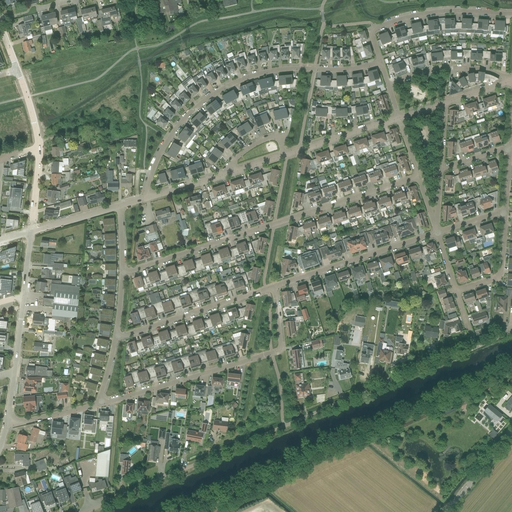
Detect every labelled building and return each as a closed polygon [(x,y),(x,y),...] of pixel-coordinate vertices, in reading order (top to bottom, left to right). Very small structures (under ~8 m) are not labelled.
[(173,8),(171,2),(171,0),(170,0),(171,2),(168,3),(167,0),(158,0),(159,1),(158,1),(159,2),(160,7),(165,6),(166,12),(173,10),(173,8)] [(120,18),(118,6),(114,7),(114,8),(108,9),(110,18),(113,17),(113,18),(117,17),(117,18),(120,18)] [(94,8),(88,10),(90,18),(93,17),(94,19),(97,19),(94,8)] [(74,9),(67,10),(69,18),(73,17),(73,20),(77,19),(76,15),(74,9)] [(110,18),(108,9),(101,11),(102,16),(101,16),(100,16),(101,20),(101,22),(106,21),(111,20),(110,18)] [(64,11),(60,12),(62,19),(63,23),(70,22),(69,18),(67,10),(67,11),(66,10),(64,11)] [(86,19),(90,18),(88,10),(81,11),(82,18),(83,17),(84,23),(87,22),(86,19)] [(55,13),(48,15),(50,25),(57,24),(55,13)] [(50,25),(48,15),(41,17),(43,24),(44,27),(45,31),(51,29),(50,25)] [(23,20),(24,24),(25,24),(25,25),(34,23),(32,17),(23,20)] [(454,19),(449,20),(450,34),(450,33),(458,33),(458,30),(458,23),(455,23),(454,23),(454,19)] [(441,24),(442,31),(445,31),(446,34),(450,34),(449,20),(445,20),(445,24),(441,24)] [(466,30),(466,20),(462,20),(462,23),(460,23),(458,23),(458,30),(458,33),(466,33),(466,30)] [(466,33),(474,34),(474,31),(474,24),(471,24),(471,20),(466,20),(466,30),(466,33)] [(474,34),(482,34),(483,21),(478,20),(478,24),(474,24),(474,31),(474,34)] [(427,26),(424,26),(426,33),(426,36),(434,35),(434,31),(432,21),(428,22),(428,26),(427,26)] [(437,21),(432,21),(434,31),(434,35),(438,34),(438,31),(442,31),(441,24),(439,24),(437,24),(437,21)] [(482,34),(487,35),(487,34),(490,34),(490,32),(491,25),(487,25),(488,21),(483,21),(482,34)] [(490,32),(492,32),(492,35),(499,35),(499,22),(495,21),(495,25),(491,25),(490,32)] [(499,35),(503,35),(504,35),(505,34),(505,33),(507,33),(508,26),(504,26),(504,22),(499,22),(499,35)] [(418,38),(426,36),(426,33),(424,26),(422,27),(421,27),(420,23),(415,24),(418,34),(418,38)] [(24,24),(18,26),(20,33),(19,33),(20,38),(25,36),(28,36),(26,30),(28,30),(30,29),(29,25),(25,26),(25,25),(25,24),(24,24)] [(418,34),(415,24),(411,25),(412,29),(410,29),(408,30),(411,40),(418,38),(418,34)] [(177,25),(170,27),(171,33),(178,28),(177,25)] [(403,42),(411,40),(408,30),(406,31),(404,31),(403,27),(399,29),(403,42)] [(403,42),(399,29),(394,30),(396,34),(394,34),(392,35),(394,41),(395,44),(403,42)] [(367,41),(367,40),(364,32),(358,34),(360,39),(354,41),(356,47),(362,45),(361,42),(367,40),(367,41)] [(387,33),(383,35),(387,44),(391,42),(391,43),(394,41),(392,35),(390,36),(388,36),(387,33)] [(387,44),(383,35),(378,36),(380,40),(379,40),(379,41),(377,41),(379,47),(381,46),(382,48),(384,48),(383,46),(387,44)] [(32,41),(31,41),(23,43),(25,49),(24,49),(25,53),(32,51),(32,53),(35,52),(34,48),(31,49),(30,45),(33,44),(32,41)] [(291,52),(291,51),(291,46),(291,44),(284,45),(284,47),(280,47),(280,51),(281,51),(281,59),(281,60),(286,59),(288,59),(287,52),(291,52)] [(296,44),(296,46),(291,46),(291,51),(292,51),(292,59),(299,59),(299,58),(299,52),(302,51),(303,44),(296,44)] [(270,61),(275,60),(278,60),(277,60),(276,53),(280,53),(279,45),(272,46),(273,52),(269,52),(269,53),(271,61),(270,61)] [(372,55),(370,48),(369,46),(363,48),(362,45),(356,47),(358,54),(364,52),(366,57),(372,55)] [(332,51),(332,47),(327,46),(327,48),(322,48),(322,51),(322,60),(329,60),(328,60),(329,58),(332,58),(332,51)] [(261,50),(257,51),(258,55),(260,63),(265,62),(266,62),(267,62),(265,55),(268,54),(267,47),(261,48),(261,50)] [(353,56),(352,47),(346,48),(346,51),(342,51),(343,57),(343,59),(343,60),(350,59),(349,57),(353,56)] [(332,60),(339,60),(339,59),(343,59),(343,57),(342,51),(342,48),(336,48),(336,51),(332,51),(332,58),(332,60)] [(249,66),(254,65),(256,64),(254,57),(257,56),(256,49),(249,51),(251,57),(247,58),(250,66),(249,66)] [(441,51),(440,49),(436,50),(436,54),(437,62),(442,61),(442,58),(446,58),(446,51),(441,51)] [(451,51),(446,51),(446,58),(451,57),(451,61),(456,61),(456,52),(456,49),(451,49),(451,51)] [(476,61),(476,53),(476,50),(471,49),(471,51),(466,51),(466,57),(470,58),(470,61),(476,61)] [(466,57),(466,51),(461,51),(461,50),(456,50),(456,52),(456,61),(462,61),(462,57),(466,57)] [(423,61),(427,60),(426,54),(425,51),(421,52),(420,53),(415,55),(416,58),(418,66),(423,64),(423,61)] [(496,54),(495,63),(501,63),(501,60),(505,60),(506,53),(501,53),(501,52),(500,52),(498,51),(496,51),(496,53),(496,54)] [(481,58),(486,59),(486,52),(481,52),(481,53),(476,53),(476,61),(481,62),(481,58)] [(496,53),(486,52),(486,59),(490,59),(490,62),(495,63),(496,53)] [(239,70),(244,68),(246,67),(243,61),(247,59),(244,53),(238,55),(240,60),(236,61),(236,62),(239,69),(239,70)] [(437,62),(436,54),(431,55),(431,53),(426,54),(427,60),(431,59),(432,63),(437,62)] [(229,74),(235,71),(236,71),(235,71),(233,65),(236,63),(233,56),(227,59),(228,61),(224,62),(226,66),(229,74)] [(418,66),(416,58),(411,59),(411,57),(406,59),(408,65),(412,64),(413,67),(418,66)] [(401,61),(396,63),(400,72),(405,70),(404,67),(408,65),(406,59),(401,61)] [(395,60),(392,62),(391,63),(391,65),(387,66),(389,73),(394,71),(395,74),(400,72),(396,63),(395,60)] [(219,79),(224,77),(226,76),(226,75),(225,75),(222,69),(225,68),(222,61),(216,64),(217,66),(214,68),(216,71),(215,71),(216,71),(220,78),(219,79)] [(212,66),(202,72),(205,77),(206,79),(207,78),(210,84),(214,82),(216,81),(216,80),(216,81),(212,75),(215,73),(213,68),(212,66)] [(376,70),(372,72),(374,82),(375,84),(379,83),(381,82),(378,74),(377,74),(376,70)] [(202,72),(196,76),(200,82),(197,84),(201,90),(205,88),(207,87),(207,86),(203,81),(206,79),(205,77),(202,72)] [(374,82),(372,72),(367,73),(368,77),(367,77),(365,77),(366,84),(370,83),(374,82)] [(483,74),(484,74),(478,73),(478,74),(473,75),(475,86),(482,84),(483,84),(483,83),(483,82),(483,74)] [(359,88),(363,88),(364,87),(365,86),(364,84),(366,84),(365,77),(362,78),(361,74),(356,75),(358,85),(359,88)] [(473,75),(473,74),(467,75),(468,76),(463,79),(469,88),(475,86),(473,75)] [(489,75),(484,74),(483,82),(483,83),(486,83),(486,84),(498,80),(494,77),(489,75)] [(359,88),(358,85),(356,75),(352,76),(353,80),(352,80),(349,80),(350,87),(352,87),(352,88),(353,89),(354,89),(359,88)] [(292,76),(291,76),(285,77),(286,85),(290,85),(290,88),(295,88),(297,80),(292,80),(291,76),(292,76)] [(286,85),(285,77),(278,77),(278,78),(278,77),(279,81),(275,82),(277,90),(282,89),(282,86),(286,85)] [(325,88),(325,77),(321,77),(320,81),(320,80),(317,80),(316,86),(320,87),(325,88)] [(325,90),(329,90),(329,91),(332,91),(332,88),(333,88),(333,81),(331,81),(330,81),(330,77),(325,77),(325,88),(325,90)] [(342,87),(341,77),(336,77),(337,81),(336,81),(333,81),(333,88),(337,88),(337,87),(342,87)] [(346,77),(341,77),(342,87),(346,87),(350,87),(349,80),(347,80),(346,80),(346,77)] [(272,78),(269,79),(265,80),(267,89),(268,92),(277,90),(275,82),(272,82),(271,79),(272,79),(272,78)] [(463,79),(463,78),(458,81),(459,82),(455,85),(461,91),(469,88),(463,79)] [(193,97),(198,93),(198,92),(194,87),(196,85),(192,79),(187,83),(188,85),(185,87),(187,90),(193,97),(192,97),(193,97)] [(267,89),(265,80),(258,81),(258,82),(259,82),(260,85),(256,86),(258,92),(259,96),(265,94),(264,89),(267,89)] [(449,84),(448,89),(449,89),(449,88),(450,88),(449,93),(449,94),(449,95),(449,96),(462,92),(461,91),(455,85),(451,81),(450,84),(449,84)] [(252,83),(250,84),(246,86),(249,94),(253,92),(255,97),(259,96),(258,92),(256,86),(253,87),(252,84),(252,83)] [(184,104),(189,100),(190,99),(189,99),(185,94),(187,92),(181,84),(178,87),(178,89),(179,90),(178,91),(181,95),(178,98),(179,98),(184,104)] [(249,94),(246,86),(239,88),(240,88),(241,92),(238,93),(242,101),(246,99),(245,95),(249,94)] [(233,91),(231,92),(227,94),(232,102),(235,100),(237,103),(242,101),(238,93),(235,94),(233,91),(234,91),(233,91)] [(177,112),(181,107),(182,107),(181,107),(176,102),(179,100),(174,94),(169,99),(171,101),(168,103),(171,106),(170,106),(171,106),(177,112)] [(232,102),(227,94),(221,97),(222,98),(222,97),(224,101),(221,102),(225,110),(230,107),(228,104),(232,102)] [(379,101),(375,102),(378,109),(381,108),(382,109),(388,107),(384,95),(384,96),(382,96),(381,94),(377,96),(379,101)] [(495,97),(491,98),(489,99),(491,107),(495,106),(497,109),(502,107),(499,98),(495,99),(495,97)] [(491,107),(489,99),(483,100),(483,103),(480,104),(483,114),(488,112),(488,108),(491,107)] [(170,120),(174,115),(174,114),(174,115),(169,110),(171,108),(163,100),(161,103),(164,105),(161,108),(166,111),(163,114),(163,115),(163,114),(170,120)] [(225,110),(221,102),(218,104),(216,101),(211,105),(216,112),(219,110),(221,112),(225,110)] [(312,107),(311,113),(311,114),(314,115),(314,114),(315,114),(315,117),(321,118),(321,106),(321,105),(316,105),(317,101),(312,101),(311,107),(312,107)] [(483,114),(480,104),(477,105),(476,103),(470,105),(473,113),(476,112),(479,115),(483,114)] [(370,104),(366,105),(363,104),(360,104),(360,105),(362,116),(367,115),(367,112),(372,111),(370,104)] [(216,112),(211,105),(205,109),(206,109),(208,112),(205,114),(211,120),(215,117),(213,114),(216,112)] [(321,106),(321,118),(326,118),(326,115),(331,115),(331,108),(331,106),(326,105),(326,106),(321,106)] [(351,107),(346,107),(346,105),(341,105),(341,108),(341,118),(343,118),(343,119),(346,119),(346,117),(347,117),(347,114),(351,114),(351,107)] [(355,106),(351,107),(351,114),(356,113),(357,116),(362,116),(360,105),(355,106)] [(473,113),(470,105),(464,107),(465,110),(461,111),(463,118),(464,120),(469,119),(469,114),(473,113)] [(275,109),(269,111),(269,113),(271,119),(274,118),(275,121),(281,120),(279,111),(279,108),(275,109)] [(289,109),(279,111),(281,120),(288,118),(287,116),(290,115),(291,108),(289,109)] [(341,108),(331,108),(331,115),(336,115),(336,118),(341,118),(341,108)] [(250,110),(246,111),(249,119),(251,121),(253,127),(256,125),(257,127),(257,128),(258,128),(263,125),(260,117),(256,119),(255,117),(253,118),(250,110)] [(451,110),(450,123),(457,123),(464,120),(463,118),(461,111),(458,113),(458,111),(451,111),(451,110)] [(163,129),(166,125),(168,123),(167,123),(162,119),(164,116),(158,112),(154,117),(158,120),(156,124),(163,128),(163,129)] [(200,113),(198,115),(195,118),(201,124),(204,121),(207,124),(211,120),(205,114),(202,116),(200,114),(200,113)] [(268,120),(271,119),(269,113),(266,114),(260,117),(263,125),(270,123),(270,122),(269,123),(268,120)] [(201,124),(195,118),(190,123),(191,123),(193,125),(191,128),(196,132),(197,133),(201,129),(199,127),(201,124)] [(251,128),(253,127),(251,121),(249,119),(244,122),(245,124),(242,126),(247,134),(252,130),(251,128)] [(247,134),(242,126),(238,129),(237,126),(232,130),(237,137),(240,135),(241,137),(241,138),(247,134)] [(191,140),(197,133),(196,132),(191,128),(189,130),(186,128),(186,127),(182,133),(191,140)] [(390,134),(387,135),(389,141),(390,144),(393,143),(399,141),(395,129),(389,131),(390,134)] [(231,146),(236,141),(237,141),(236,141),(235,139),(237,137),(232,130),(227,134),(228,136),(225,139),(231,146)] [(490,134),(487,135),(490,143),(493,142),(493,144),(500,142),(496,132),(490,134)] [(182,133),(178,138),(177,138),(178,138),(181,140),(179,143),(185,147),(191,140),(182,133)] [(389,141),(387,135),(384,136),(383,133),(377,135),(380,143),(383,142),(386,146),(390,144),(389,141)] [(380,143),(377,135),(371,137),(372,139),(369,140),(372,150),(376,149),(376,145),(380,143)] [(488,143),(490,143),(487,135),(485,135),(480,137),(483,147),(487,146),(486,144),(488,144),(488,143)] [(483,147),(480,137),(474,139),(472,140),(475,148),(477,147),(479,147),(479,149),(483,147)] [(231,146),(225,139),(223,142),(221,140),(216,144),(218,146),(223,150),(225,148),(226,150),(231,146)] [(372,150),(369,140),(366,141),(365,139),(359,141),(362,149),(366,148),(368,152),(372,150)] [(468,152),(465,142),(460,144),(459,140),(457,141),(457,142),(457,143),(460,153),(462,152),(464,152),(464,153),(468,152)] [(473,148),(475,148),(472,140),(471,140),(465,142),(468,152),(472,151),(472,149),(473,149),(473,148)] [(353,156),(356,165),(360,164),(357,155),(359,155),(359,150),(362,149),(359,141),(353,143),(354,145),(351,146),(352,149),(351,149),(353,156)] [(449,142),(448,155),(451,155),(455,155),(455,154),(460,153),(457,143),(449,143),(449,142)] [(87,151),(90,150),(88,143),(80,145),(80,146),(75,148),(75,149),(71,151),(71,153),(67,154),(68,156),(82,152),(82,151),(86,149),(87,151)] [(174,143),(173,145),(170,149),(178,154),(180,150),(183,152),(186,148),(185,147),(179,143),(177,146),(174,144),(174,143)] [(221,153),(223,150),(218,146),(216,148),(212,154),(219,159),(223,154),(222,154),(221,153)] [(353,156),(351,149),(349,150),(348,147),(346,148),(345,146),(339,148),(342,156),(345,155),(348,158),(353,156)] [(62,148),(58,148),(52,148),(52,153),(52,157),(60,157),(60,152),(63,152),(62,148)] [(342,156),(339,148),(333,150),(334,152),(331,153),(334,163),(338,161),(338,157),(342,156)] [(170,149),(168,153),(167,155),(170,157),(169,160),(173,162),(176,163),(177,163),(179,159),(176,157),(178,154),(170,149)] [(219,159),(212,154),(208,151),(206,155),(207,155),(204,159),(205,161),(211,165),(213,163),(214,164),(214,165),(219,159)] [(334,163),(331,153),(328,154),(327,152),(321,154),(324,162),(327,161),(330,164),(334,163)] [(324,162),(321,154),(315,156),(316,159),(313,160),(315,167),(316,169),(320,168),(321,163),(324,162)] [(399,163),(396,164),(399,173),(402,172),(402,170),(405,169),(408,168),(404,156),(404,157),(400,158),(398,159),(399,163)] [(64,165),(68,165),(68,159),(63,159),(63,163),(53,162),(52,168),(51,172),(58,173),(59,167),(64,167),(64,165)] [(303,159),(301,171),(308,173),(308,172),(309,171),(309,170),(313,171),(316,169),(315,167),(313,160),(310,161),(303,160),(303,159)] [(489,165),(486,166),(489,177),(491,176),(492,175),(492,173),(498,171),(494,160),(488,163),(489,165)] [(24,177),(25,164),(25,161),(18,163),(13,164),(13,165),(10,165),(11,171),(14,170),(14,171),(17,170),(17,176),(24,177)] [(204,163),(195,165),(197,174),(204,172),(203,170),(206,169),(204,164),(204,163)] [(388,163),(387,163),(380,166),(380,165),(384,178),(386,177),(388,177),(388,178),(392,177),(389,167),(388,163)] [(397,173),(399,173),(396,164),(395,165),(389,167),(392,177),(396,176),(396,174),(397,174),(397,173)] [(197,174),(195,165),(186,168),(187,174),(190,173),(191,175),(190,175),(191,176),(197,174)] [(489,177),(486,166),(484,167),(482,167),(482,165),(478,166),(481,176),(486,175),(487,178),(489,177)] [(380,166),(375,167),(376,171),(374,172),(377,182),(381,181),(380,179),(382,179),(382,178),(384,178),(380,166)] [(481,176),(478,166),(474,167),(475,170),(473,170),(473,171),(471,171),(474,178),(475,178),(481,176)] [(184,175),(187,174),(186,168),(176,170),(179,179),(185,177),(184,175)] [(179,179),(176,170),(173,172),(172,169),(167,171),(169,179),(172,178),(173,181),(172,181),(179,179)] [(106,170),(106,184),(108,184),(108,185),(108,191),(118,191),(118,182),(112,182),(112,178),(110,178),(110,171),(108,171),(108,170),(106,170)] [(271,173),(264,175),(266,181),(270,180),(269,182),(276,183),(279,171),(278,171),(272,170),(271,173)] [(474,178),(471,171),(470,172),(469,171),(468,172),(467,170),(463,171),(466,181),(467,184),(475,182),(474,178)] [(166,180),(169,179),(167,171),(161,172),(162,175),(158,176),(159,179),(158,180),(157,181),(157,182),(157,183),(157,184),(157,185),(158,186),(159,185),(167,182),(166,180)] [(466,181),(463,171),(459,172),(460,175),(458,175),(458,176),(456,176),(459,182),(458,182),(459,183),(460,183),(461,183),(466,181)] [(377,182),(374,172),(368,174),(366,174),(369,183),(371,182),(373,182),(373,183),(377,182)] [(264,175),(261,176),(260,174),(254,176),(257,184),(260,183),(263,186),(267,185),(266,181),(264,175)] [(367,183),(369,183),(366,174),(364,175),(358,177),(362,187),(366,186),(365,184),(367,184),(367,183)] [(61,181),(61,179),(61,175),(51,175),(51,179),(52,179),(52,185),(60,185),(61,181)] [(131,187),(131,175),(125,175),(125,178),(121,178),(121,187),(131,187)] [(447,175),(446,188),(449,188),(451,188),(453,189),(453,184),(458,182),(459,182),(456,176),(453,177),(447,176),(447,175)] [(249,180),(246,181),(249,191),(258,188),(257,184),(254,176),(248,178),(249,180)] [(362,187),(358,177),(353,179),(351,179),(354,188),(355,187),(356,187),(357,187),(358,188),(362,187)] [(354,188),(351,179),(349,180),(343,182),(347,192),(350,191),(350,189),(352,189),(352,188),(354,188)] [(249,191),(246,181),(243,182),(242,180),(236,182),(239,190),(242,189),(245,192),(249,191)] [(239,190),(236,182),(230,184),(231,186),(228,187),(231,197),(235,195),(235,191),(239,190)] [(347,192),(343,182),(337,184),(336,184),(338,193),(340,192),(342,192),(343,193),(347,192)] [(331,197),(328,187),(327,184),(321,186),(322,189),(320,190),(323,198),(325,197),(327,197),(328,198),(331,197)] [(336,193),(338,193),(336,184),(334,185),(328,187),(331,197),(335,196),(335,194),(337,194),(336,193)] [(231,197),(228,187),(224,188),(224,186),(218,188),(220,196),(224,195),(226,198),(231,197)] [(313,192),(316,202),(320,201),(319,199),(321,199),(321,198),(323,198),(320,190),(319,186),(314,187),(315,191),(313,192)] [(409,192),(406,193),(408,200),(411,199),(411,200),(413,200),(415,199),(418,198),(414,187),(414,186),(414,187),(408,189),(409,192)] [(22,190),(10,188),(9,198),(12,198),(21,199),(22,190)] [(220,196),(218,188),(212,190),(212,192),(209,193),(212,203),(217,201),(217,197),(220,196)] [(58,202),(59,199),(60,199),(60,192),(48,191),(47,196),(49,196),(48,203),(55,204),(55,202),(58,202)] [(408,200),(406,193),(404,193),(402,194),(401,191),(397,192),(401,203),(402,206),(409,203),(408,200)] [(105,201),(104,195),(100,196),(99,192),(95,193),(96,197),(90,198),(91,204),(105,201)] [(316,202),(313,192),(307,194),(305,195),(308,203),(310,202),(312,202),(312,203),(316,202)] [(401,203),(397,192),(393,194),(394,196),(392,197),(393,197),(391,198),(393,205),(395,204),(395,205),(401,203)] [(485,194),(483,195),(487,208),(492,207),(492,203),(496,204),(497,192),(487,195),(487,196),(485,194)] [(308,203),(305,195),(303,195),(304,194),(297,193),(294,205),(301,206),(302,205),(308,203)] [(487,208),(483,195),(481,196),(480,199),(479,198),(474,199),(477,208),(480,207),(483,210),(487,208)] [(199,196),(194,197),(199,215),(206,213),(205,210),(202,211),(200,204),(201,204),(199,196)] [(393,205),(391,198),(389,198),(387,199),(386,196),(382,197),(386,208),(391,206),(393,205)] [(185,200),(187,207),(188,212),(190,211),(190,210),(194,209),(195,213),(194,213),(195,218),(199,217),(199,215),(194,197),(189,199),(185,200)] [(386,208),(382,197),(378,199),(379,201),(377,202),(376,203),(378,210),(380,209),(386,208)] [(12,198),(11,207),(20,208),(21,199),(12,198)] [(468,204),(465,205),(468,215),(470,214),(470,215),(474,214),(473,213),(475,213),(474,209),(477,208),(474,199),(468,201),(468,204)] [(265,205),(258,208),(260,215),(261,215),(264,214),(264,213),(267,214),(270,214),(273,202),(272,202),(266,201),(265,205)] [(378,210),(376,203),(374,203),(372,204),(371,201),(367,202),(371,213),(376,211),(378,210)] [(371,213),(367,202),(363,203),(364,206),(362,207),(363,207),(361,208),(363,215),(364,218),(369,217),(368,214),(371,213)] [(454,205),(454,208),(456,214),(459,213),(460,215),(461,215),(462,217),(463,216),(463,217),(467,216),(467,215),(468,215),(465,205),(461,206),(460,205),(458,204),(454,205)] [(363,215),(361,208),(359,208),(357,208),(356,206),(352,207),(356,217),(361,216),(363,215)] [(444,206),(444,219),(447,219),(451,219),(451,216),(456,214),(454,208),(451,209),(451,207),(450,207),(445,207),(445,206),(444,206)] [(262,218),(261,215),(260,215),(258,208),(258,207),(253,209),(254,212),(250,213),(253,223),(258,221),(257,219),(261,218),(262,218)] [(357,221),(356,217),(352,207),(348,208),(349,211),(347,212),(346,213),(348,220),(349,224),(357,221)] [(159,211),(155,213),(157,221),(161,220),(162,222),(162,226),(164,225),(167,224),(166,219),(171,217),(170,217),(175,215),(174,212),(170,214),(168,209),(162,211),(162,212),(159,213),(159,211)] [(58,217),(58,211),(53,211),(45,210),(44,216),(44,220),(48,220),(49,217),(52,217),(58,217)] [(253,223),(250,213),(246,214),(246,211),(240,213),(244,223),(248,222),(249,224),(253,223)] [(348,220),(346,213),(344,213),(342,213),(341,211),(337,212),(341,222),(346,221),(346,220),(348,220)] [(341,222),(337,212),(333,213),(334,216),(332,217),(331,217),(333,225),(335,224),(341,222)] [(417,219),(414,220),(415,222),(416,227),(420,225),(420,227),(424,226),(427,224),(423,212),(423,213),(418,215),(416,215),(417,219)] [(239,225),(244,223),(240,213),(235,215),(236,217),(232,219),(236,229),(240,227),(239,225)] [(333,225),(331,217),(329,218),(327,218),(326,216),(322,217),(326,227),(331,225),(333,225)] [(398,223),(391,226),(391,228),(393,232),(396,231),(397,233),(398,234),(399,237),(402,236),(403,237),(405,236),(405,235),(406,235),(403,227),(402,223),(400,216),(396,217),(398,223)] [(236,229),(232,219),(229,220),(228,217),(223,219),(226,229),(230,228),(231,230),(236,229)] [(326,227),(322,217),(318,218),(319,221),(317,222),(316,222),(318,230),(320,229),(326,227)] [(7,220),(5,230),(18,227),(19,219),(14,219),(14,220),(7,220)] [(105,232),(110,231),(115,231),(114,219),(103,220),(105,232)] [(222,231),(226,229),(223,219),(217,221),(218,223),(215,224),(218,235),(223,233),(222,231)] [(406,222),(402,223),(403,227),(406,235),(407,235),(410,235),(410,234),(413,233),(412,230),(412,229),(413,228),(412,226),(415,225),(413,221),(413,219),(406,222)] [(177,222),(180,232),(188,229),(188,226),(186,227),(184,220),(177,222)] [(318,230),(316,222),(314,223),(312,223),(311,221),(307,222),(311,232),(316,230),(318,230)] [(311,232),(307,222),(303,223),(304,226),(302,226),(302,227),(301,227),(303,235),(305,234),(311,232)] [(218,235),(215,224),(211,226),(210,223),(205,225),(208,236),(209,236),(208,235),(213,234),(213,236),(218,235)] [(479,228),(482,236),(494,233),(493,230),(493,229),(492,227),(491,224),(479,228)] [(151,233),(157,231),(155,225),(149,227),(151,233)] [(290,226),(288,239),(292,239),(293,240),(295,240),(296,237),(303,235),(301,227),(297,228),(291,227),(291,226),(290,226)] [(383,233),(379,234),(382,244),(386,243),(386,242),(389,241),(388,237),(389,236),(388,234),(391,233),(389,226),(381,229),(383,233)] [(476,237),(475,235),(474,230),(462,234),(464,240),(476,237)] [(382,244),(379,234),(376,235),(375,231),(367,233),(370,242),(373,241),(374,242),(375,242),(376,245),(379,244),(379,245),(382,244)] [(366,248),(365,246),(364,242),(367,241),(365,233),(359,235),(360,237),(358,237),(359,239),(355,241),(358,251),(359,251),(358,250),(360,249),(360,250),(366,248)] [(110,235),(105,235),(105,241),(106,241),(106,246),(108,246),(108,247),(111,246),(116,246),(115,234),(110,235)] [(449,238),(449,239),(445,240),(448,249),(456,246),(456,248),(461,246),(459,241),(458,238),(454,239),(454,237),(453,237),(452,237),(452,238),(450,239),(449,238)] [(257,240),(251,242),(253,247),(254,250),(257,248),(257,250),(259,250),(260,250),(263,251),(266,239),(266,238),(265,239),(259,238),(258,240),(257,240)] [(358,251),(355,241),(351,242),(350,240),(349,240),(349,238),(343,240),(345,248),(349,247),(351,253),(357,251),(356,250),(358,250),(358,251)] [(147,250),(144,251),(142,247),(137,249),(138,253),(136,254),(139,261),(144,260),(144,259),(146,259),(147,259),(146,259),(150,257),(149,254),(152,253),(158,251),(156,242),(149,244),(151,249),(147,250)] [(245,242),(240,244),(244,254),(247,253),(248,255),(254,254),(251,247),(250,243),(246,245),(245,242)] [(335,249),(332,250),(334,256),(335,259),(339,258),(339,257),(341,257),(340,253),(341,253),(341,252),(344,251),(344,252),(345,252),(343,247),(341,242),(335,243),(336,247),(335,247),(335,249)] [(244,254),(240,244),(236,245),(237,248),(232,249),(236,259),(241,258),(240,255),(244,254)] [(427,247),(422,249),(424,255),(427,263),(431,262),(429,255),(430,255),(431,255),(432,255),(433,255),(434,254),(435,253),(434,252),(436,252),(436,251),(434,245),(432,245),(432,244),(427,245),(427,247)] [(8,250),(2,252),(2,254),(0,254),(0,260),(4,259),(8,258),(10,263),(14,263),(15,251),(16,247),(8,250)] [(325,247),(319,249),(321,254),(323,259),(323,258),(326,257),(326,258),(327,258),(328,261),(330,260),(331,261),(335,259),(334,256),(332,250),(328,251),(328,250),(327,250),(325,247)] [(236,259),(232,249),(228,251),(227,248),(223,250),(226,260),(230,259),(230,261),(236,259)] [(422,256),(421,252),(419,248),(415,249),(415,250),(413,250),(412,250),(408,251),(411,259),(414,258),(414,260),(415,260),(419,259),(419,258),(419,257),(422,256)] [(116,249),(111,250),(105,250),(105,256),(105,257),(104,258),(104,259),(105,260),(105,261),(106,262),(116,261),(116,249)] [(226,260),(223,250),(218,251),(219,254),(215,255),(218,265),(223,264),(222,261),(226,260)] [(311,255),(307,256),(311,266),(314,265),(315,266),(317,265),(317,264),(318,264),(317,261),(321,260),(317,250),(310,253),(311,255)] [(405,257),(404,253),(394,256),(395,260),(397,260),(398,264),(400,264),(401,265),(407,263),(407,262),(408,261),(406,256),(405,257)] [(45,255),(44,264),(53,264),(54,261),(58,261),(58,255),(50,254),(50,255),(45,255)] [(218,265),(215,255),(210,256),(210,254),(205,256),(208,266),(212,264),(213,267),(218,265)] [(311,266),(307,256),(304,257),(304,256),(303,255),(298,257),(297,260),(299,267),(303,266),(304,269),(305,268),(305,269),(308,268),(308,267),(311,266)] [(208,266),(205,256),(200,257),(201,259),(197,261),(200,271),(206,269),(205,267),(208,266)] [(490,268),(491,256),(483,259),(484,263),(479,265),(482,272),(484,271),(485,274),(490,273),(488,268),(490,267),(490,268)] [(393,266),(392,262),(390,257),(380,261),(384,273),(389,271),(388,268),(393,266)] [(284,260),(282,272),(285,272),(289,273),(290,269),(297,267),(295,261),(291,262),(291,260),(284,259),(284,260)] [(200,271),(197,261),(193,262),(192,260),(187,261),(191,271),(194,270),(195,273),(200,271)] [(191,271),(187,261),(183,263),(183,265),(179,267),(183,277),(188,275),(187,273),(191,271)] [(373,273),(378,271),(379,271),(376,262),(366,265),(369,271),(367,272),(369,278),(374,277),(374,276),(373,273)] [(116,265),(111,265),(105,265),(105,271),(108,271),(108,277),(116,277),(116,265)] [(183,277),(179,267),(175,268),(174,266),(170,267),(173,277),(177,276),(177,279),(183,277)] [(362,278),(362,277),(365,276),(362,266),(359,267),(354,269),(351,270),(353,275),(354,279),(358,278),(358,279),(358,280),(359,280),(360,280),(361,280),(362,279),(362,278)] [(471,266),(468,267),(470,270),(469,270),(472,279),(473,278),(474,279),(476,278),(476,277),(480,276),(477,268),(473,269),(473,268),(472,269),(471,266)] [(173,277),(170,267),(165,269),(166,271),(162,272),(165,283),(170,281),(169,278),(173,277)] [(423,277),(425,277),(430,275),(428,267),(424,269),(425,270),(424,271),(423,271),(423,272),(424,273),(422,274),(423,277)] [(253,270),(246,273),(246,275),(248,280),(251,279),(251,280),(255,280),(258,281),(260,269),(260,268),(260,269),(255,268),(253,268),(253,270)] [(41,278),(46,278),(52,279),(54,279),(55,273),(51,273),(51,270),(43,270),(42,270),(42,273),(41,273),(42,273),(41,278)] [(350,279),(349,276),(347,271),(343,273),(344,273),(341,274),(341,273),(337,275),(339,282),(343,281),(343,283),(347,282),(346,280),(350,279)] [(465,272),(461,273),(461,271),(460,271),(458,272),(457,273),(457,274),(456,274),(459,283),(467,280),(466,275),(465,272)] [(165,283),(162,272),(157,274),(157,272),(152,273),(155,283),(159,282),(160,284),(165,283)] [(447,285),(444,277),(443,275),(441,276),(440,272),(430,275),(425,277),(427,281),(431,279),(432,280),(432,281),(433,282),(434,282),(435,282),(437,288),(447,285)] [(155,283),(152,273),(147,274),(148,277),(144,278),(147,288),(153,287),(152,284),(155,283)] [(240,279),(237,280),(240,290),(245,288),(244,286),(248,285),(249,285),(245,274),(240,276),(240,279)] [(72,276),(71,286),(80,287),(81,277),(72,276)] [(240,290),(237,280),(236,276),(232,277),(232,278),(231,279),(230,276),(226,278),(227,278),(231,290),(235,289),(236,291),(240,290)] [(327,284),(324,286),(326,293),(327,293),(331,291),(332,291),(331,290),(330,287),(337,285),(334,276),(325,279),(327,284)] [(0,287),(11,288),(12,283),(12,281),(11,280),(11,277),(5,277),(5,280),(0,279),(0,287)] [(147,288),(144,278),(141,279),(140,277),(134,279),(137,289),(143,287),(144,290),(147,288)] [(223,284),(219,286),(222,296),(227,294),(226,292),(231,290),(227,278),(222,280),(223,282),(222,282),(223,284)] [(43,298),(42,306),(53,308),(52,316),(69,318),(76,319),(76,318),(77,308),(80,287),(71,286),(61,285),(61,281),(52,280),(50,290),(50,294),(54,295),(54,296),(54,300),(43,298)] [(108,286),(107,292),(115,292),(115,280),(105,280),(105,285),(108,286)] [(313,291),(310,292),(312,297),(315,296),(314,293),(322,291),(319,281),(310,283),(313,291)] [(36,291),(43,292),(44,287),(46,287),(46,283),(37,282),(36,291)] [(222,296),(219,286),(216,287),(215,284),(209,286),(213,296),(217,295),(218,297),(222,296)] [(309,296),(305,285),(304,285),(301,286),(301,287),(297,288),(299,293),(295,295),(298,302),(303,300),(303,298),(305,298),(309,296)] [(209,298),(213,296),(209,286),(204,288),(205,290),(201,291),(205,301),(209,300),(209,298)] [(0,296),(3,296),(3,295),(5,295),(7,295),(6,294),(7,293),(10,294),(11,288),(0,287),(0,296)] [(487,300),(486,310),(490,308),(491,293),(488,293),(487,293),(486,293),(485,289),(476,292),(478,300),(484,298),(485,300),(487,300)] [(205,301),(201,291),(198,293),(197,290),(192,292),(195,302),(199,301),(200,303),(205,301)] [(454,309),(453,308),(454,307),(451,297),(447,299),(446,296),(444,290),(438,292),(440,298),(442,298),(443,300),(446,310),(450,309),(450,310),(454,309)] [(191,303),(195,302),(192,292),(187,293),(187,296),(184,297),(187,307),(192,306),(191,303)] [(283,292),(283,293),(284,305),(287,304),(292,304),(292,307),(298,306),(296,301),(295,302),(295,301),(296,301),(293,293),(290,294),(290,292),(283,292)] [(157,293),(153,294),(160,314),(164,312),(165,314),(169,313),(166,303),(163,304),(162,302),(160,302),(157,293)] [(472,302),(475,301),(473,293),(463,296),(466,304),(467,306),(473,304),(472,302)] [(114,295),(109,295),(104,294),(104,300),(107,301),(106,307),(113,307),(114,295)] [(152,308),(148,309),(152,319),(156,317),(156,315),(160,314),(153,294),(149,295),(152,303),(153,304),(151,305),(152,308)] [(187,307),(184,297),(180,298),(179,296),(174,297),(177,308),(182,306),(183,309),(187,307)] [(173,309),(177,308),(174,297),(169,299),(170,302),(166,303),(169,313),(174,312),(173,309)] [(506,311),(506,306),(507,298),(500,298),(499,303),(497,303),(496,307),(498,307),(497,311),(499,312),(503,313),(503,311),(506,311)] [(246,307),(240,309),(243,316),(244,316),(251,318),(253,306),(253,305),(253,306),(246,304),(246,307)] [(152,319),(148,309),(145,310),(144,307),(139,309),(142,319),(146,318),(147,320),(152,319)] [(243,316),(240,309),(236,310),(235,308),(231,310),(234,320),(238,318),(239,321),(244,319),(243,316)] [(488,320),(486,316),(486,314),(490,313),(490,308),(486,310),(482,311),(479,312),(477,313),(477,314),(471,316),(474,324),(478,323),(478,324),(479,324),(480,324),(481,324),(482,323),(483,323),(483,322),(488,320)] [(113,311),(103,309),(102,315),(101,315),(100,321),(111,322),(113,311)] [(139,320),(142,319),(139,309),(136,310),(136,313),(130,315),(133,325),(140,323),(139,320)] [(234,320),(231,310),(226,311),(227,313),(223,315),(226,325),(231,323),(231,321),(234,320)] [(226,325),(223,315),(219,316),(218,314),(214,315),(217,325),(221,324),(222,327),(226,325)] [(34,315),(33,325),(42,326),(48,326),(49,319),(39,318),(39,315),(34,315)] [(217,325),(214,315),(209,317),(210,319),(206,320),(209,331),(214,329),(213,326),(217,325)] [(355,318),(355,323),(359,323),(359,327),(364,328),(365,320),(355,318)] [(209,331),(206,320),(202,322),(201,319),(197,321),(200,331),(204,330),(204,332),(209,331)] [(459,322),(458,322),(459,322),(455,323),(455,322),(454,319),(445,322),(443,329),(444,330),(444,329),(445,329),(444,335),(445,336),(445,337),(446,337),(447,337),(448,336),(449,335),(450,329),(455,328),(456,332),(462,330),(459,322)] [(200,331),(197,321),(192,322),(193,325),(189,326),(192,336),(197,335),(196,332),(200,331)] [(295,333),(293,321),(291,322),(286,322),(288,334),(288,337),(288,334),(293,334),(295,333)] [(102,336),(104,337),(109,338),(111,326),(101,324),(100,330),(103,330),(102,336)] [(192,336),(189,326),(185,327),(184,325),(180,327),(183,337),(186,335),(187,338),(192,336)] [(183,337),(180,327),(175,328),(176,330),(172,332),(175,342),(180,340),(179,338),(183,337)] [(425,327),(425,328),(424,333),(424,334),(424,335),(432,337),(436,338),(438,328),(434,328),(425,327)] [(175,342),(172,332),(168,333),(167,331),(162,332),(166,342),(169,341),(170,344),(175,342)] [(166,342),(162,332),(158,334),(159,336),(155,337),(158,348),(163,346),(162,343),(166,342)] [(240,336),(234,338),(235,342),(236,346),(239,345),(239,346),(242,346),(246,347),(248,335),(248,334),(248,335),(243,334),(241,334),(240,336)] [(158,348),(155,337),(151,339),(150,336),(145,338),(149,348),(152,347),(153,349),(158,348)] [(389,362),(390,353),(390,352),(382,350),(383,343),(384,338),(379,337),(376,352),(375,357),(379,357),(379,360),(380,361),(381,362),(382,362),(383,362),(384,361),(389,362)] [(405,345),(402,344),(403,338),(396,337),(394,346),(398,347),(397,354),(403,355),(404,352),(407,352),(408,347),(405,347),(405,345)] [(149,348),(145,338),(141,339),(142,342),(138,343),(141,353),(146,352),(145,349),(149,348)] [(99,351),(101,352),(106,352),(108,341),(98,339),(97,345),(100,345),(99,351)] [(311,342),(313,349),(320,348),(318,340),(311,342)] [(141,353),(138,343),(135,344),(134,342),(127,344),(131,354),(137,352),(138,354),(141,353)] [(238,353),(236,346),(235,342),(230,343),(231,346),(227,347),(230,357),(235,356),(234,353),(238,352),(238,353)] [(47,352),(48,345),(48,344),(35,343),(34,350),(41,351),(41,352),(47,352)] [(230,357),(227,347),(223,348),(222,345),(218,347),(221,357),(225,356),(225,358),(230,357)] [(362,348),(359,363),(360,363),(368,364),(370,356),(372,356),(373,351),(373,346),(368,345),(367,349),(362,348)] [(217,359),(221,357),(218,347),(213,348),(214,351),(210,352),(213,362),(217,361),(217,359)] [(294,370),(301,369),(300,361),(303,360),(301,350),(302,350),(302,349),(291,350),(291,351),(292,351),(294,369),(294,370)] [(340,361),(341,357),(342,357),(343,352),(342,352),(342,351),(336,350),(335,360),(336,360),(335,368),(338,369),(339,371),(338,371),(340,380),(340,379),(351,377),(349,369),(348,369),(348,368),(342,366),(343,361),(340,361)] [(213,362),(210,352),(206,353),(205,351),(201,352),(204,362),(208,361),(208,364),(213,362)] [(200,364),(204,362),(201,352),(196,354),(196,356),(193,357),(196,367),(200,366),(200,364)] [(102,367),(105,356),(95,353),(94,359),(92,359),(91,363),(94,363),(93,365),(102,367)] [(196,367),(193,357),(189,358),(188,356),(183,357),(187,368),(191,366),(191,369),(196,367)] [(183,357),(175,360),(179,372),(183,371),(183,369),(187,368),(183,357)] [(174,374),(179,372),(175,360),(166,362),(170,373),(173,372),(174,374)] [(166,374),(170,373),(166,362),(162,364),(162,366),(159,368),(162,378),(166,376),(166,374)] [(28,367),(27,375),(38,376),(41,376),(46,377),(51,376),(51,371),(47,371),(47,368),(34,366),(34,367),(29,367),(28,367)] [(162,378),(159,368),(155,369),(154,366),(149,367),(153,378),(156,377),(157,379),(162,378)] [(149,379),(153,378),(149,367),(145,369),(145,372),(142,373),(145,383),(149,381),(149,379)] [(91,380),(93,381),(98,382),(101,371),(91,368),(90,374),(93,374),(91,380)] [(145,383),(142,373),(138,374),(137,371),(132,373),(135,383),(139,382),(140,384),(145,383)] [(133,384),(135,383),(132,373),(129,374),(130,376),(124,378),(127,388),(133,386),(133,384)] [(233,374),(228,373),(227,382),(228,382),(228,386),(234,387),(234,383),(239,383),(240,375),(235,374),(235,373),(233,373),(233,374)] [(300,374),(295,375),(295,380),(296,385),(297,397),(302,397),(302,398),(305,397),(305,396),(309,396),(309,391),(310,391),(309,388),(308,384),(303,384),(301,384),(300,379),(300,374)] [(41,383),(41,378),(27,378),(27,382),(26,382),(26,387),(24,386),(24,392),(25,392),(25,394),(32,393),(32,392),(35,393),(36,388),(34,387),(34,383),(41,383)] [(222,390),(223,379),(219,379),(216,378),(212,378),(212,385),(215,386),(214,389),(222,390)] [(88,389),(87,394),(94,397),(97,385),(87,382),(86,388),(88,389)] [(193,396),(204,397),(205,386),(195,385),(194,392),(193,399),(193,396)] [(176,389),(175,393),(171,393),(170,402),(174,403),(175,399),(177,400),(177,398),(186,399),(186,395),(185,395),(186,390),(183,390),(183,388),(180,388),(180,389),(176,389)] [(168,395),(162,394),(160,394),(160,395),(157,395),(156,398),(152,398),(151,407),(156,407),(156,403),(163,404),(163,402),(167,403),(168,395)] [(26,412),(29,411),(29,412),(32,412),(32,411),(34,411),(34,406),(36,406),(36,405),(38,405),(37,402),(41,402),(41,397),(35,397),(23,398),(24,407),(26,407),(26,412)] [(144,403),(138,402),(138,404),(137,404),(136,417),(140,417),(141,413),(145,413),(145,412),(150,412),(150,406),(149,406),(149,400),(144,400),(144,403)] [(123,405),(122,417),(127,418),(131,418),(132,413),(133,414),(133,404),(126,404),(126,405),(123,405)] [(486,404),(482,409),(483,410),(485,411),(485,412),(492,420),(494,419),(499,423),(500,424),(501,423),(504,419),(505,420),(504,419),(492,409),(490,407),(486,404)] [(101,412),(99,425),(108,425),(108,428),(107,427),(106,433),(108,433),(107,436),(112,436),(113,417),(108,416),(109,413),(107,412),(105,412),(105,411),(105,412),(101,412)] [(84,415),(83,424),(85,425),(84,430),(92,431),(92,429),(96,429),(97,422),(93,421),(93,416),(84,415)] [(70,418),(69,434),(78,435),(79,419),(70,418)] [(228,422),(214,421),(213,430),(227,432),(227,430),(228,430),(228,426),(227,426),(228,422)] [(53,422),(51,434),(52,434),(58,434),(57,439),(65,439),(65,440),(67,426),(62,426),(63,423),(60,423),(59,422),(58,422),(57,422),(53,422)] [(187,430),(186,440),(201,442),(202,438),(204,438),(205,433),(206,433),(208,424),(203,423),(201,433),(187,430)] [(33,428),(31,436),(37,438),(36,443),(42,445),(44,436),(38,435),(40,430),(33,428)] [(166,433),(164,446),(169,447),(169,451),(179,452),(179,446),(177,446),(177,444),(178,444),(179,441),(177,440),(178,440),(171,439),(169,439),(170,433),(166,433)] [(35,443),(36,443),(37,438),(31,436),(28,435),(27,437),(19,435),(17,442),(18,443),(16,449),(25,451),(28,441),(35,443)] [(158,446),(150,445),(150,446),(149,446),(148,450),(149,450),(148,461),(156,462),(157,455),(159,455),(160,447),(158,447),(158,446)] [(101,489),(100,487),(102,487),(103,489),(110,487),(108,483),(110,449),(97,454),(95,483),(88,483),(90,489),(96,487),(97,490),(101,489)] [(19,454),(15,454),(14,461),(19,461),(19,460),(23,460),(23,463),(22,466),(30,466),(30,460),(29,460),(29,454),(19,454)] [(120,454),(119,462),(123,463),(122,469),(122,474),(127,475),(127,473),(129,473),(129,469),(130,461),(128,461),(128,458),(126,458),(126,455),(120,454)] [(35,463),(37,467),(45,464),(43,459),(35,463)] [(47,469),(45,464),(37,467),(38,472),(47,469)] [(18,482),(19,486),(28,484),(24,471),(14,474),(16,482),(18,482)] [(67,488),(70,487),(72,493),(82,490),(77,478),(70,481),(68,476),(63,478),(67,488)] [(52,491),(55,498),(58,497),(60,503),(65,501),(66,502),(69,501),(69,500),(70,499),(64,486),(55,489),(55,490),(52,491)] [(22,506),(21,500),(18,487),(5,490),(8,502),(6,502),(6,506),(6,508),(6,509),(22,506)] [(55,504),(56,504),(51,491),(51,492),(48,493),(47,491),(46,491),(47,492),(38,495),(41,502),(44,501),(46,505),(46,506),(48,505),(49,507),(49,506),(55,503),(55,504)] [(29,510),(32,509),(32,511),(43,511),(39,502),(35,503),(34,500),(26,503),(29,510)]
